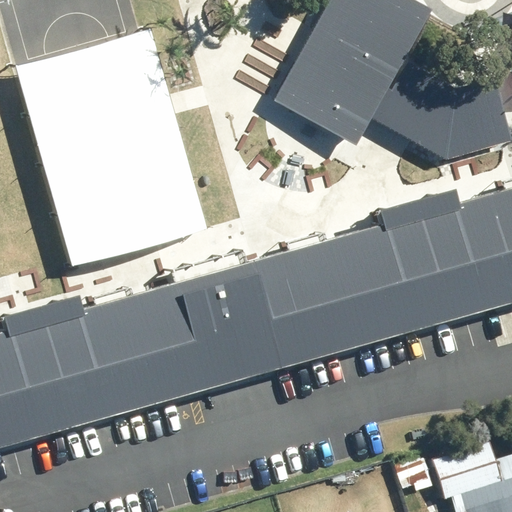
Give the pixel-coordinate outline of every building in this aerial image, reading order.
[(156,94),(131,0),(0,0),(0,142),(147,102),(162,161),(180,156),(163,92),(156,94)] [(410,23),(369,0),(332,0),(277,97),(350,139),(361,119),(430,158),(507,136),(487,67),(438,81),(392,54),(410,23)] [(511,0),(437,0),(457,62),(511,44),(511,0)] [(0,439),(483,313),(511,304),(511,192),(445,210),(440,192),(365,212),(370,231),(67,312),(63,298),(0,315),(0,439)] [(511,511),(511,458),(511,454),(488,460),(483,444),(427,460),(438,499),(443,498),(447,511),(511,511)]
